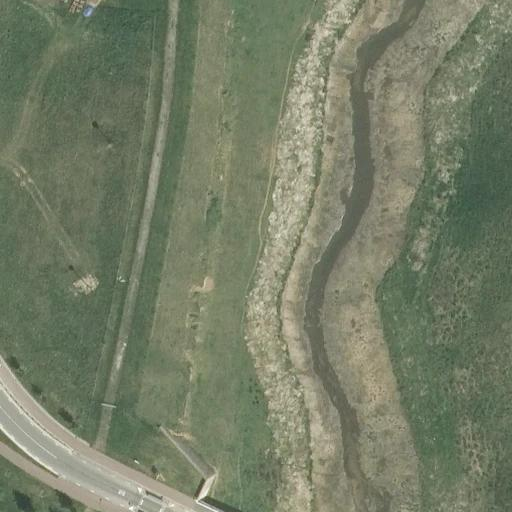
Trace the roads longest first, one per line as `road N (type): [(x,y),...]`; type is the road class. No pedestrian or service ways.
road 1 (track): [(100,450),(161,142),(176,0)]
road 2 (tertiary): [(0,407),(49,455),(156,511)]
